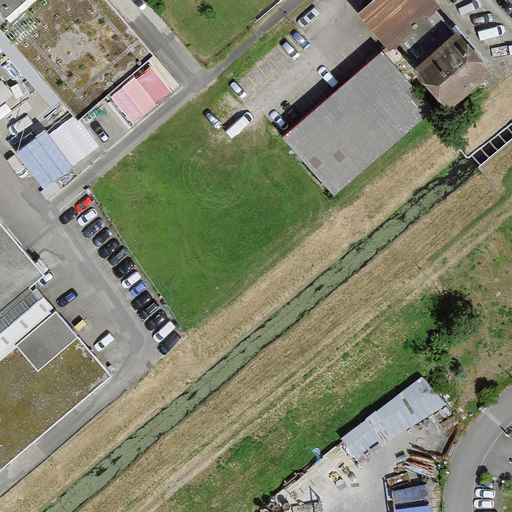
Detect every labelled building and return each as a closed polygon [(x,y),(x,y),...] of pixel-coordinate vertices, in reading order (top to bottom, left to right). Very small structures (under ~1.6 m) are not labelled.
[(153,50),(110,0),(0,0),(0,27),(75,116),(153,50)] [(387,44),(382,49),(421,95),(431,86),(448,106),(492,68),(456,27),(453,30),(434,8),(439,4),(435,0),(368,0),(357,10),(387,44)] [(382,49),(282,136),(334,194),(433,108),(421,95),(382,49)] [(152,60),(111,90),(132,118),(173,88),(152,60)] [(71,123),(55,136),(45,123),(15,147),(44,184),(90,148),(71,123)] [(0,467),(111,373),(34,282),(44,273),(0,220),(0,467)] [(426,370),(341,430),(361,457),(446,398),(426,370)]
